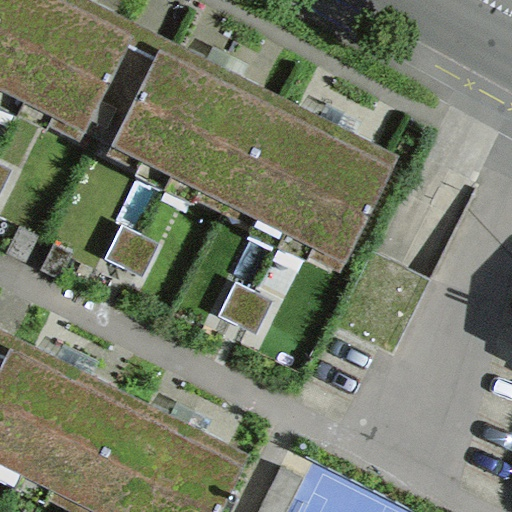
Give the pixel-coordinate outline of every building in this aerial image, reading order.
[(78,0),(0,0),(0,91),(337,264),(391,159),(78,0)] [(0,160),(0,190),(12,166),(0,160)] [(118,223),(101,258),(138,276),(155,241),(118,223)] [(235,278),(218,313),(256,331),(273,296),(235,278)] [(212,511),(244,450),(0,328),(0,470),(84,511),(212,511)] [(275,460),(250,511),(290,511),(308,475),(275,460)]
